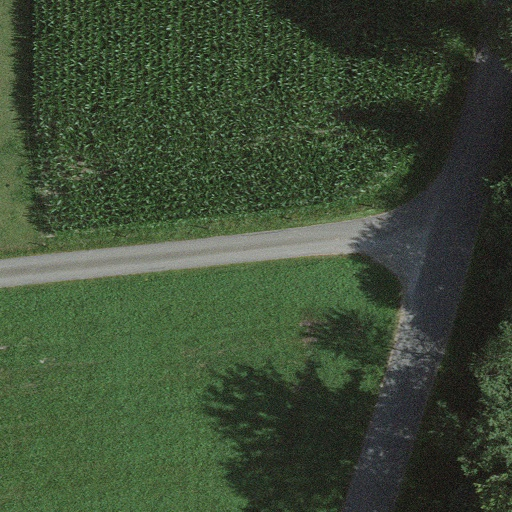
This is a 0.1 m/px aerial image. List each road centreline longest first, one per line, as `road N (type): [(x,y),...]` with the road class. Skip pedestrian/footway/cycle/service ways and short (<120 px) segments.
road 1 (unclassified): [(511,29),(461,236),(375,511)]
road 2 (track): [(0,271),(382,231),(461,236)]
